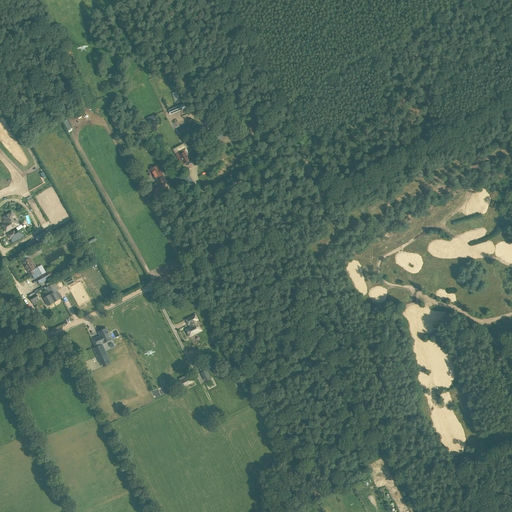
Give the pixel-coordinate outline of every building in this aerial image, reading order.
[(184,103),(168,110),(170,115),(186,108),(184,103)] [(153,115),(146,119),(148,124),(156,120),(153,115)] [(222,124),(208,132),(213,140),(217,138),(218,141),(227,136),(223,130),(225,129),(222,124)] [(164,150),(156,131),(151,133),(158,152),(164,150)] [(186,148),(175,154),(182,166),(185,164),(185,165),(186,166),(187,166),(188,166),(189,166),(189,165),(190,165),(190,164),(190,162),(189,161),(192,160),(186,148)] [(158,166),(150,170),(156,181),(157,181),(160,186),(152,190),(154,195),(166,188),(164,184),(167,183),(158,166)] [(5,223),(2,225),(5,232),(10,229),(10,228),(18,224),(16,220),(14,221),(12,217),(14,216),(12,212),(10,214),(9,214),(8,214),(7,214),(6,215),(6,216),(3,217),(7,223),(6,224),(5,223)] [(50,228),(35,237),(38,242),(53,234),(50,228)] [(14,231),(7,235),(10,239),(16,235),(14,231)] [(29,258),(23,262),(30,275),(33,273),(32,270),(35,269),(29,258)] [(49,271),(36,278),(39,283),(52,276),(49,271)] [(71,275),(63,279),(66,286),(74,282),(71,275)] [(58,290),(54,283),(46,287),(50,294),(49,294),(54,303),(60,299),(55,292),(58,290)] [(35,294),(29,298),(33,305),(40,302),(35,294)] [(54,303),(49,294),(43,298),(48,306),(54,303)] [(436,320),(447,320),(447,311),(437,311),(436,320)] [(190,327),(185,330),(189,337),(201,331),(197,324),(196,321),(198,320),(195,315),(187,319),(190,324),(192,327),(190,328),(190,327)] [(101,336),(92,340),(95,346),(103,342),(103,343),(111,339),(106,329),(105,328),(103,329),(103,330),(99,332),(101,336)] [(102,344),(93,349),(100,364),(102,363),(103,367),(111,363),(102,344)] [(209,372),(204,375),(207,382),(212,380),(209,372)] [(191,375),(183,379),(185,385),(193,381),(191,375)] [(193,391),(198,402),(201,401),(197,389),(193,391)] [(243,425),(235,428),(237,435),(240,434),(239,431),(241,430),(245,440),(248,439),(243,425)] [(215,487),(215,486),(201,486),(202,486),(197,486),(198,490),(198,491),(203,491),(206,490),(209,490),(209,493),(206,494),(205,494),(201,496),(195,498),(197,503),(198,503),(204,501),(203,501),(212,498),(211,495),(214,495),(217,493),(215,487)]
